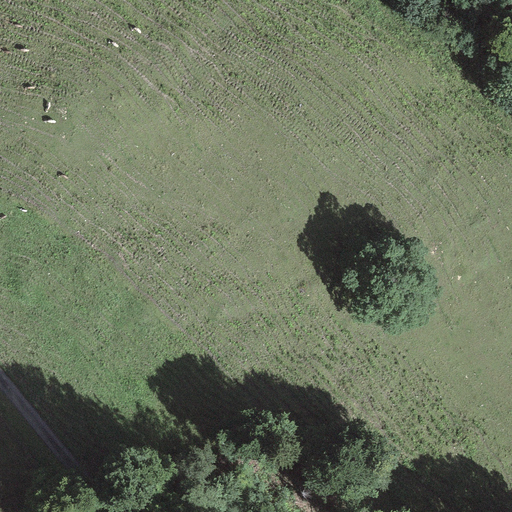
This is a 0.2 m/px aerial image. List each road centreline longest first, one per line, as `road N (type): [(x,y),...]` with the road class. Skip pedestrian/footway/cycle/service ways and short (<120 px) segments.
road 1 (track): [(0,363),(113,511)]
road 2 (track): [(511,116),(379,0)]
